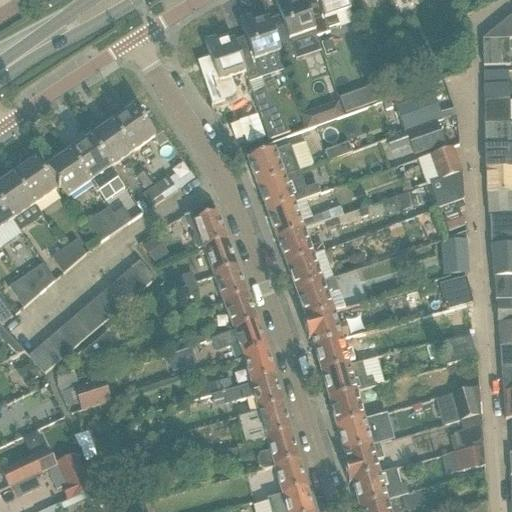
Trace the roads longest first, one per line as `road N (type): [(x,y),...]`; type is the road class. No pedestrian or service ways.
road 1 (residential): [(330,511),(284,349),(217,171),(135,39)]
road 2 (residential): [(0,129),(135,39)]
